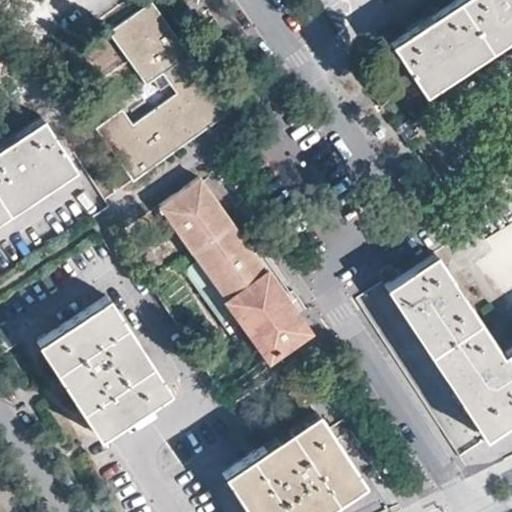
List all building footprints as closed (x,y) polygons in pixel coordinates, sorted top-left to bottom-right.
[(511,0),(451,0),(413,26),(390,41),(422,91),(511,31),(511,0)] [(158,3),(113,32),(149,86),(165,76),(178,96),(133,125),(123,109),(96,127),(131,182),(203,135),(231,117),(158,3)] [(0,212),(72,165),(41,115),(0,142),(0,212)] [(275,286),(247,244),(225,212),(221,207),(199,178),(159,207),(245,328),(266,358),(307,331),(275,286)] [(511,413),(511,343),(499,352),(478,320),(450,278),(433,252),(383,284),(481,433),(511,413)] [(155,371),(105,295),(36,340),(97,434),(167,388),(155,371)] [(249,511),(311,511),(360,480),(325,428),(313,410),(222,471),(249,511)]
